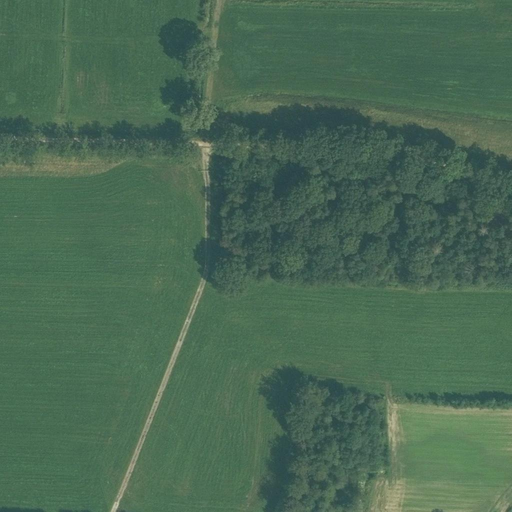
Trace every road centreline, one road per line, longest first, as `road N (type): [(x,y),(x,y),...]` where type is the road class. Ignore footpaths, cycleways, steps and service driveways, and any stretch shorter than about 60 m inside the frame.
road 1 (track): [(511,190),(368,149),(0,138)]
road 2 (track): [(208,144),(208,242),(199,288),(114,511)]
